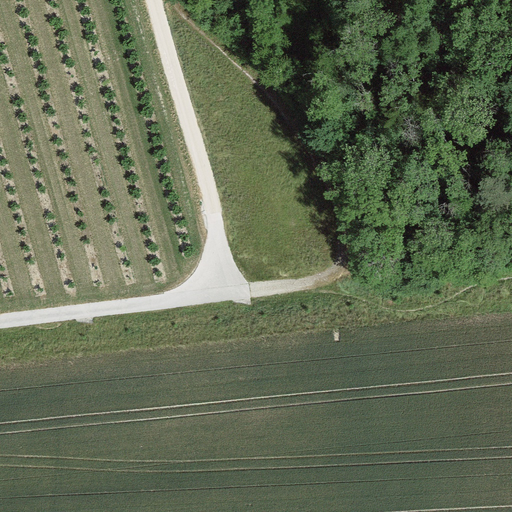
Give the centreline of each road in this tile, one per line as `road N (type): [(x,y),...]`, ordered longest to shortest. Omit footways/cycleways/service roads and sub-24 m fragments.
road 1 (track): [(150,0),(215,212),(217,292),(0,322)]
road 2 (track): [(217,292),(511,262)]
